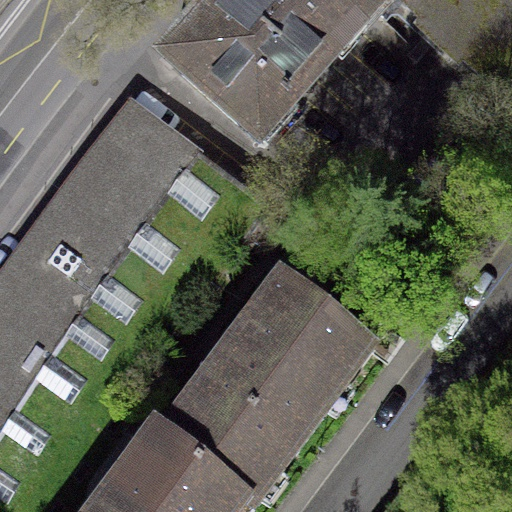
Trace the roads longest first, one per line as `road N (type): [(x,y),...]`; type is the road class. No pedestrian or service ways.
road 1 (residential): [(511,283),(336,511)]
road 2 (secondary): [(91,0),(0,117)]
